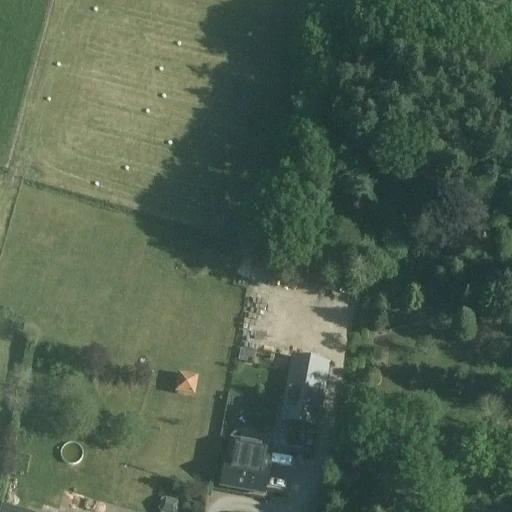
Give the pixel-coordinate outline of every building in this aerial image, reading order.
[(280,423),(318,430),(330,365),(292,358),(280,423)] [(195,380),(180,378),(178,392),(193,395),(195,380)] [(235,418),(235,424),(260,425),(260,404),(222,403),(221,417),(235,418)] [(225,463),(221,487),(264,494),(268,470),(266,470),(270,449),(231,442),(227,463),(225,463)] [(4,489),(3,499),(22,502),(23,491),(4,489)]
